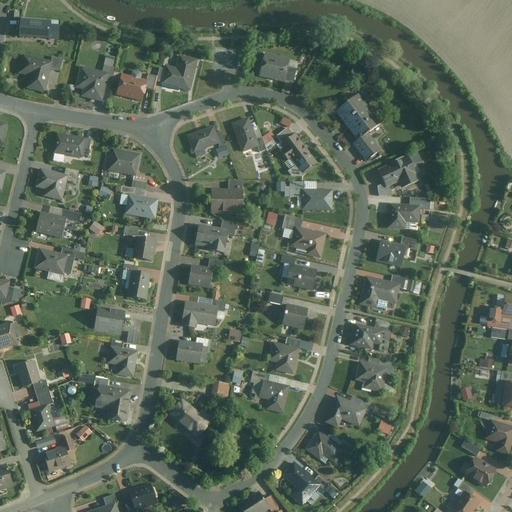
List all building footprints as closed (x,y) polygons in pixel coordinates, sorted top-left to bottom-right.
[(15,19),(14,38),(57,40),(58,25),(49,25),(49,21),(15,19)] [(292,56),(264,50),(258,79),(285,84),(289,67),(299,69),(300,62),(291,60),(292,56)] [(51,61),(26,53),(19,75),(30,78),(27,88),(46,94),(53,70),(61,72),(65,60),(52,56),(51,61)] [(199,60),(179,56),(177,67),(165,64),(164,69),(159,68),(157,77),(147,74),(145,80),(121,74),(116,97),(142,103),(145,88),(156,91),(158,84),(161,85),(192,92),(199,60)] [(110,74),(82,68),(77,89),(83,91),(81,97),(104,102),(110,74)] [(381,124),(359,95),(336,112),(358,141),(353,145),(366,163),(383,151),(370,132),(381,124)] [(250,118),(233,124),(243,152),(259,146),(250,118)] [(8,124),(0,121),(0,143),(4,144),(8,124)] [(214,124),(187,135),(195,153),(222,143),(214,124)] [(290,171),(295,180),(303,175),(319,165),(299,133),(280,145),(294,169),(290,171)] [(89,140),(58,134),(54,155),(85,161),(89,140)] [(280,145),(272,134),(262,141),(269,152),(280,145)] [(142,153),(112,147),(108,171),(134,176),(133,181),(148,184),(150,177),(138,175),(142,153)] [(227,147),(218,151),(221,159),(230,156),(227,147)] [(269,152),(260,156),(264,165),(273,161),(269,152)] [(409,155),(379,168),(387,187),(401,181),(404,188),(421,181),(409,155)] [(65,174),(41,169),(37,187),(47,189),(45,196),(64,200),(68,184),(77,186),(80,172),(66,168),(65,174)] [(100,178),(89,176),(88,188),(98,189),(100,178)] [(229,191),(213,191),(213,215),(244,215),(244,181),(229,181),(229,191)] [(318,183),(291,182),(291,197),(299,197),(299,211),(334,211),(334,190),(318,190),(318,183)] [(114,192),(102,187),(99,196),(111,201),(114,192)] [(161,201),(130,196),(126,214),(158,219),(161,201)] [(411,205),(390,204),(389,230),(406,231),(407,224),(422,225),(423,210),(431,211),(432,200),(411,199),(411,205)] [(275,224),(278,215),(269,213),(267,222),(275,224)] [(66,219),(42,214),(39,232),(63,237),(66,219)] [(304,219),(287,215),(283,238),(292,240),(290,248),(308,252),(307,257),(322,260),(327,234),(302,229),(304,219)] [(96,221),(89,229),(97,236),(104,228),(96,221)] [(221,227),(199,225),(197,247),(210,248),(209,253),(227,255),(229,236),(237,237),(239,223),(222,221),(221,227)] [(135,249),(127,248),(126,258),(154,262),(157,238),(137,235),(135,249)] [(402,245),(383,240),(377,262),(404,269),(409,249),(415,251),(418,241),(404,237),(402,245)] [(257,258),(256,262),(263,264),(266,251),(258,249),(259,245),(252,243),(249,256),(257,258)] [(438,248),(428,246),(427,254),(436,256),(438,248)] [(62,255),(39,249),(34,269),(48,273),(46,280),(61,284),(64,274),(72,276),(79,253),(64,249),(62,255)] [(320,270),(285,263),(282,278),(288,280),(287,286),(316,291),(320,270)] [(222,270),(192,265),(189,287),(211,290),(212,281),(220,283),(222,270)] [(152,275),(125,270),(123,279),(131,280),(128,296),(148,299),(152,275)] [(11,281),(0,277),(0,298),(6,300),(11,281)] [(393,283),(366,277),(359,305),(377,309),(379,301),(398,305),(401,290),(407,291),(409,280),(394,277),(393,283)] [(423,284),(409,280),(407,291),(420,295),(423,284)] [(285,297),(269,295),(268,303),(284,305),(285,297)] [(481,313),(480,326),(493,328),(510,330),(511,330),(511,305),(505,304),(506,296),(498,295),(496,310),(491,310),(490,314),(481,313)] [(198,304),(185,302),(181,327),(197,330),(198,325),(217,327),(218,320),(225,321),(226,313),(218,312),(219,308),(213,307),(214,300),(199,298),(198,304)] [(91,299),(82,299),(82,309),(90,309),(91,299)] [(309,311),(288,306),(283,326),(305,331),(309,311)] [(126,314),(99,309),(95,332),(122,337),(126,314)] [(0,351),(17,346),(11,322),(0,325),(0,351)] [(388,330),(356,323),(351,346),(373,351),(374,345),(384,347),(388,330)] [(401,334),(407,337),(410,330),(404,327),(401,334)] [(510,330),(493,328),(491,338),(508,341),(510,330)] [(229,330),(228,341),(240,342),(241,331),(229,330)] [(141,333),(129,332),(128,342),(139,343),(141,333)] [(69,333),(61,335),(64,345),(71,343),(69,333)] [(511,338),(511,346),(503,345),(502,358),(510,359),(510,365),(511,365),(511,338)] [(197,344),(180,342),(177,363),(210,367),(213,341),(198,339),(197,344)] [(302,347),(274,341),(269,362),(279,364),(277,372),(296,376),(302,347)] [(140,351),(111,346),(108,364),(119,366),(117,376),(136,378),(140,351)] [(390,367),(359,361),(355,381),(366,383),(364,389),(385,393),(390,367)] [(17,367),(23,387),(41,382),(35,362),(17,367)] [(70,368),(62,371),(64,379),(73,377),(70,368)] [(244,373),(235,371),(234,383),(242,384),(244,373)] [(511,374),(498,372),(492,400),(503,401),(505,382),(511,382),(511,374)] [(110,379),(96,378),(95,390),(98,391),(96,407),(111,409),(109,420),(128,422),(132,389),(110,387),(110,379)] [(211,394),(228,397),(231,385),(214,381),(211,394)] [(291,387),(265,381),(260,399),(269,401),(267,411),(284,415),(291,387)] [(508,408),(511,408),(511,382),(505,382),(503,401),(508,401),(508,408)] [(471,388),(461,390),(464,403),(474,401),(471,388)] [(336,394),(324,421),(340,428),(343,420),(361,428),(370,409),(336,394)] [(185,396),(169,415),(198,439),(214,420),(185,396)] [(49,406),(30,412),(37,433),(55,427),(49,406)] [(380,421),(378,431),(391,433),(392,423),(380,421)] [(511,451),(511,427),(489,422),(485,440),(500,443),(498,452),(511,455),(511,451)] [(93,434),(87,427),(78,435),(84,442),(93,434)] [(319,431),(306,450),(321,461),(325,457),(337,465),(346,453),(351,456),(356,449),(344,440),(340,446),(319,431)] [(54,435),(44,438),(46,445),(56,443),(54,435)] [(482,450),(465,440),(461,447),(478,457),(482,450)] [(67,446),(43,455),(49,473),(73,465),(67,446)] [(497,471),(474,459),(465,476),(488,488),(497,471)] [(295,461),(282,475),(299,490),(297,492),(308,502),(321,487),(326,491),(330,486),(319,477),(316,480),(295,461)] [(8,467),(0,469),(0,490),(14,485),(8,467)] [(133,502),(125,505),(127,511),(137,511),(137,510),(158,503),(152,485),(130,493),(133,502)] [(263,502),(257,493),(237,505),(241,511),(270,511),(278,507),(272,496),(263,502)] [(476,511),(482,504),(466,494),(454,511),(476,511)] [(118,511),(115,503),(90,511),(118,511)]
